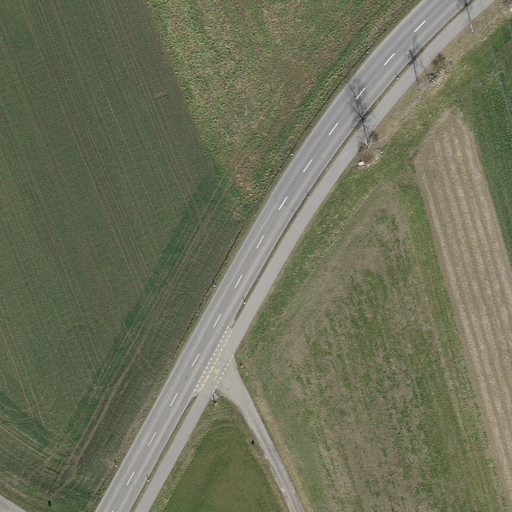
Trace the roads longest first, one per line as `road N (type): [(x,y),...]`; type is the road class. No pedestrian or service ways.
road 1 (tertiary): [(448,0),(313,158),(115,511)]
road 2 (track): [(202,358),(242,398),(298,511)]
